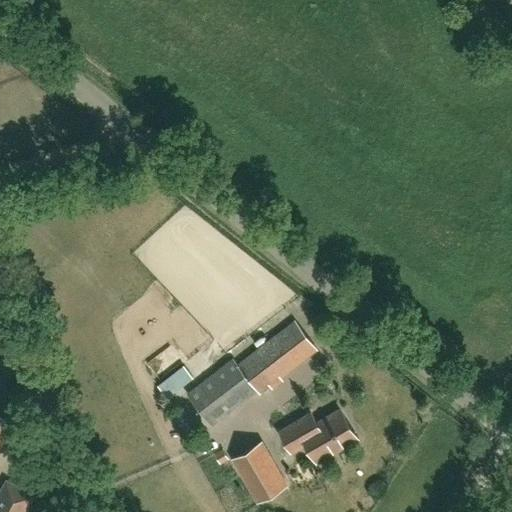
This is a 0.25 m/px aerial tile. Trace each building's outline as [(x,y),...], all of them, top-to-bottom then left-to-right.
[(234,358),(188,392),(212,425),(258,390),(260,393),(317,349),(295,321),(238,365),(234,358)] [(244,352),(264,340),(257,328),(237,340),(244,352)] [(316,459),(356,436),(340,408),(316,422),(310,412),(280,429),(291,448),(305,440),(316,459)] [(0,446),(14,422),(0,413),(0,446)] [(261,440),(233,456),(258,499),(285,483),(261,440)] [(22,511),(32,495),(7,481),(0,494),(0,511),(22,511)]
